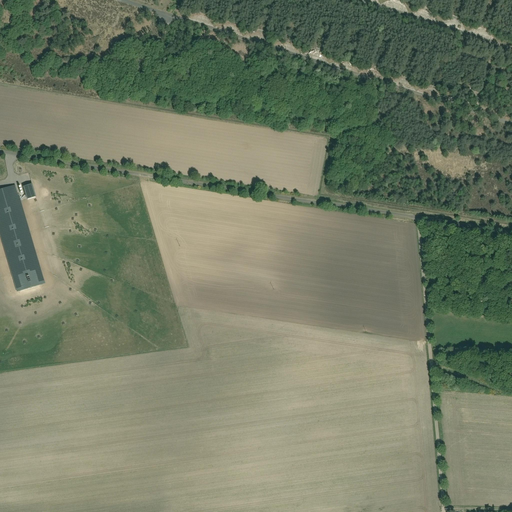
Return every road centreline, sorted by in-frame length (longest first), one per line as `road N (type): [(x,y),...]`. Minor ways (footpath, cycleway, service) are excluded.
road 1 (unclassified): [(418,217),(0,151)]
road 2 (residential): [(418,217),(444,511)]
